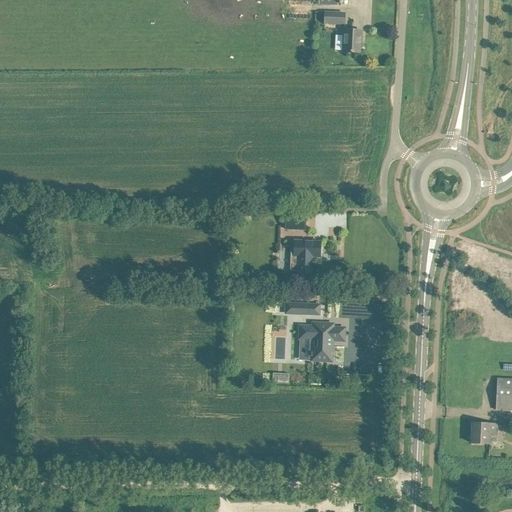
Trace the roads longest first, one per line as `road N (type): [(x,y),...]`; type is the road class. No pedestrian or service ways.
road 1 (track): [(0,486),(398,479)]
road 2 (tertiary): [(416,479),(431,253)]
road 3 (unclassified): [(423,166),(399,144),(403,0)]
